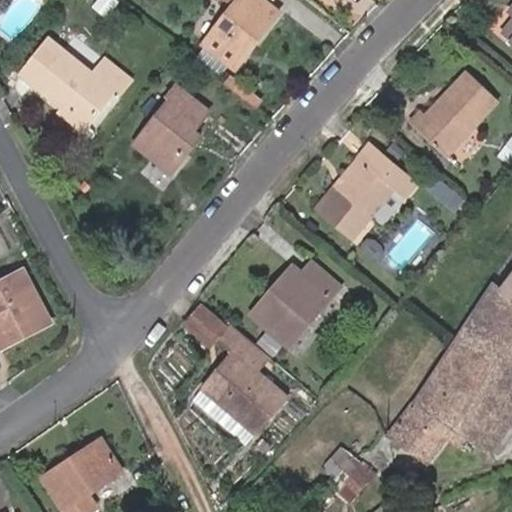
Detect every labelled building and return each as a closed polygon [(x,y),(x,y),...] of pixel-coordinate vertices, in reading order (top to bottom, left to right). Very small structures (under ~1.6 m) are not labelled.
[(226,0),(197,38),(222,59),(246,30),(252,35),(273,10),(261,0),(226,0)] [(511,8),(511,14),(509,17),(494,34),(511,48),(511,1),(509,6),(511,8)] [(503,13),(509,17),(511,14),(511,8),(509,6),(503,13)] [(32,78),(64,41),(49,29),(19,67),(32,78)] [(246,30),(222,59),(228,64),(245,44),(252,35),(246,30)] [(62,102),(81,118),(108,85),(112,87),(124,73),(96,51),(88,61),(64,41),(32,78),(62,102)] [(436,108),(432,104),(419,120),(412,114),(402,125),(439,159),(489,100),(458,73),(443,91),(447,94),(436,108)] [(162,168),(195,131),(186,124),(200,107),(171,82),(159,95),(163,97),(128,141),(162,168)] [(443,91),(432,104),(436,108),(447,94),(443,91)] [(76,123),(81,118),(62,102),(57,108),(76,123)] [(346,238),(364,214),(384,191),(394,198),(407,184),(362,145),(349,160),(355,165),(316,213),(346,238)] [(308,207),(316,213),(355,165),(349,160),(308,207)] [(384,191),(364,214),(374,222),(394,198),(384,191)] [(511,244),(409,394),(454,425),(491,450),(511,419),(511,244)] [(279,294),(256,323),(283,345),(333,285),(304,262),(293,274),(284,266),(269,286),(279,294)] [(0,329),(29,315),(34,325),(49,317),(24,266),(0,278),(0,329)] [(246,315),(256,323),(279,294),(269,286),(246,315)] [(29,315),(0,329),(0,342),(34,325),(29,315)] [(251,372),(263,355),(225,323),(212,340),(225,353),(196,387),(249,434),(280,398),(251,372)] [(409,394),(387,434),(425,464),(439,445),(428,437),(443,417),(409,394)] [(428,437),(439,445),(454,425),(443,417),(428,437)] [(101,430),(68,452),(74,460),(106,438),(101,430)] [(74,460),(68,452),(37,472),(66,511),(74,511),(91,501),(83,488),(121,463),(106,438),(74,460)] [(345,481),(359,493),(375,474),(361,463),(345,481)] [(350,503),(359,493),(345,481),(336,490),(350,503)]
